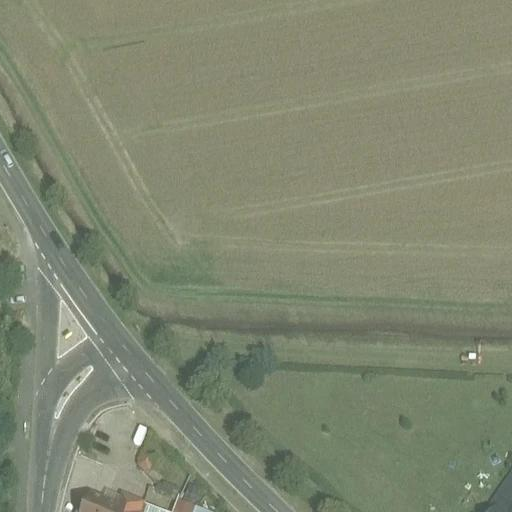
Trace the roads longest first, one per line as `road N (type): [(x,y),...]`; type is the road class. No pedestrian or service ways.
road 1 (tertiary): [(271,511),(125,351)]
road 2 (tertiary): [(53,257),(42,464)]
road 3 (tertiary): [(125,351),(65,404),(42,464)]
